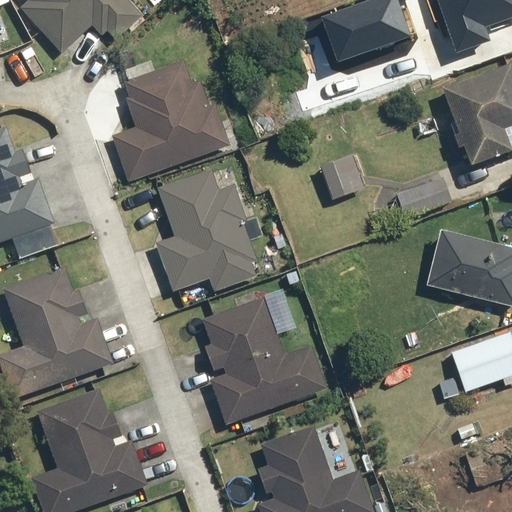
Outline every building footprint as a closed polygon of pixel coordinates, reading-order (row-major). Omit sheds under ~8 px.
[(26,0),(24,2),(67,51),(98,23),(114,41),(147,12),(136,0),(26,0)] [(511,0),(409,0),(448,39),(455,35),(461,52),(498,39),(493,25),(511,17),(511,0)] [(376,50),(334,65),(347,102),(432,72),(422,42),(378,58),(376,50)] [(189,57),(125,80),(140,129),(119,135),(133,180),(234,144),(219,102),(211,105),(204,84),(199,86),(189,57)] [(511,62),(447,85),(460,120),(452,123),(461,148),(469,145),(475,162),(511,148),(511,62)] [(327,78),(296,89),(306,118),(337,107),(327,78)] [(10,123),(0,127),(0,242),(60,220),(44,176),(30,181),(27,173),(38,169),(29,146),(20,149),(10,123)] [(369,185),(357,153),(323,165),(335,198),(369,185)] [(217,167),(163,185),(179,233),(160,240),(177,289),(214,276),(219,289),(261,275),(257,261),(263,259),(236,182),(223,186),(217,167)] [(447,174),(400,192),(408,216),(456,198),(447,174)] [(511,242),(442,223),(428,276),(511,299),(511,242)] [(64,266),(10,285),(29,345),(2,354),(15,396),(118,359),(103,317),(84,324),(64,266)] [(269,295),(210,315),(218,340),(210,342),(218,367),(212,369),(228,422),(332,386),(317,343),(289,353),(269,295)] [(511,331),(457,350),(464,371),(442,378),(449,399),(471,391),(511,376),(511,331)] [(104,388),(44,406),(62,465),(35,473),(47,511),(63,511),(152,485),(138,436),(129,439),(120,410),(112,413),(104,388)] [(316,418),(261,437),(270,461),(261,465),(272,497),(262,501),(266,511),(373,511),(381,509),(366,467),(336,477),(316,418)]
